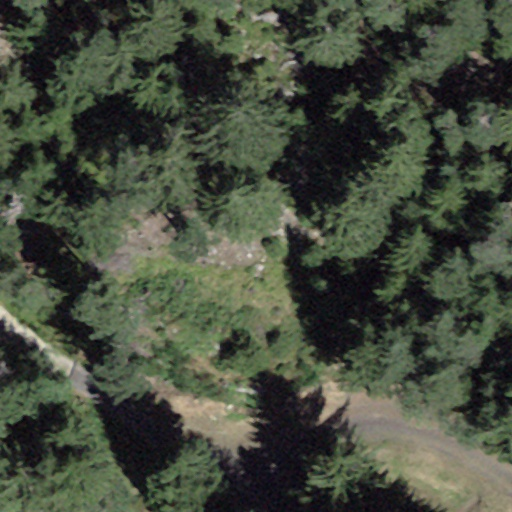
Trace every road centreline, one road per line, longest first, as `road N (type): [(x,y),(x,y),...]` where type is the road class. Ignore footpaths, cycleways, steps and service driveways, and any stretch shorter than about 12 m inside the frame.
road 1 (unclassified): [(276,497),(145,430),(0,325)]
road 2 (unclassified): [(276,497),(286,465),(308,442),(350,423),(397,426),(456,447),(511,481)]
